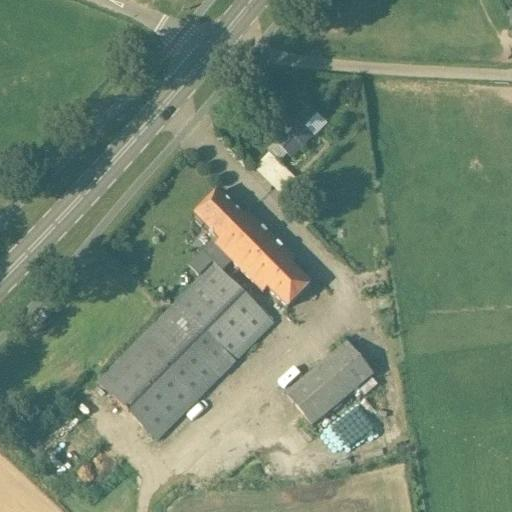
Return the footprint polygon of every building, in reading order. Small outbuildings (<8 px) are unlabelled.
[(272,147),(274,149),(286,160),(292,166),(314,143),(303,132),(309,126),(317,118),(305,106),(269,144),(272,147)] [(255,170),(282,195),(297,179),(269,155),(255,170)] [(201,230),(203,228),(218,243),(215,247),(223,256),(264,296),(268,292),(286,311),(311,287),(291,267),(295,263),(247,215),(243,219),(219,194),(194,219),(196,221),(194,223),(201,230)] [(156,444),(274,326),(214,265),(163,316),(96,384),(156,444)] [(374,377),(346,345),(285,397),(313,429),(374,377)]
